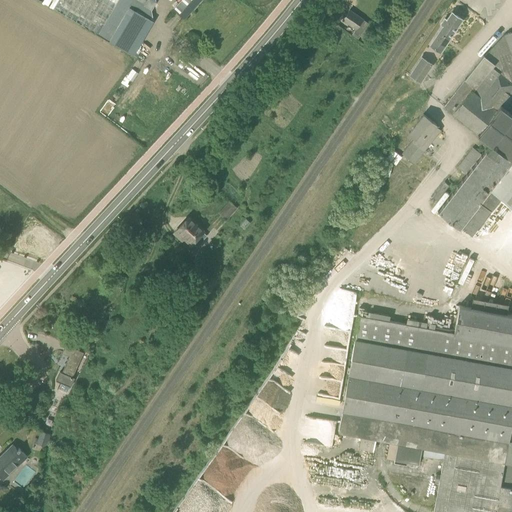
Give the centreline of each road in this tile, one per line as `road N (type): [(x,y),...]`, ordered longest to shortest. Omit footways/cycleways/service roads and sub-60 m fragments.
road 1 (secondary): [(4,326),(300,0)]
road 2 (residential): [(0,419),(40,369),(4,326)]
